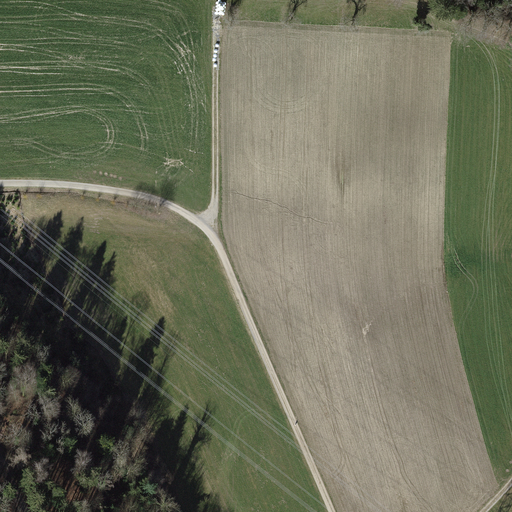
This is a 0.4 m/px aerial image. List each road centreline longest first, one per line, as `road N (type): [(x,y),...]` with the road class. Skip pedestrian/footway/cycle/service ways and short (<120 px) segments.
road 1 (track): [(211,225),(329,511)]
road 2 (track): [(211,225),(214,0)]
road 3 (track): [(0,185),(133,193),(211,225)]
